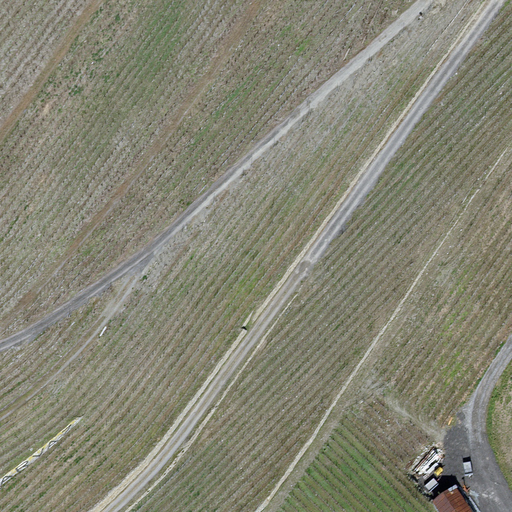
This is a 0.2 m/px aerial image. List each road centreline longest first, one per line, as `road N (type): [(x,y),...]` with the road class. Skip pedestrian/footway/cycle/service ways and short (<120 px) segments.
road 1 (track): [(113,511),(172,457),(497,0)]
road 2 (track): [(432,0),(143,265),(0,350)]
road 3 (track): [(0,340),(206,89),(263,0)]
road 4 (track): [(511,163),(265,511)]
road 5 (track): [(143,265),(67,364),(0,411)]
road 6 (track): [(506,511),(477,463),(475,403),(511,345)]
road 7 (track): [(0,140),(102,0)]
